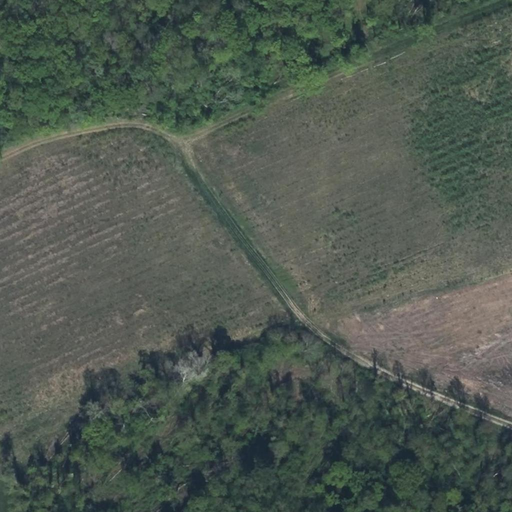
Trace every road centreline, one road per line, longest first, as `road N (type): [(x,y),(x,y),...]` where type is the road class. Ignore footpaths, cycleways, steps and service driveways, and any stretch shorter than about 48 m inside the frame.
road 1 (track): [(511,425),(403,381),(312,329),(202,186),(177,138),(117,125),(51,137),(0,159)]
road 2 (track): [(177,138),(508,0)]
